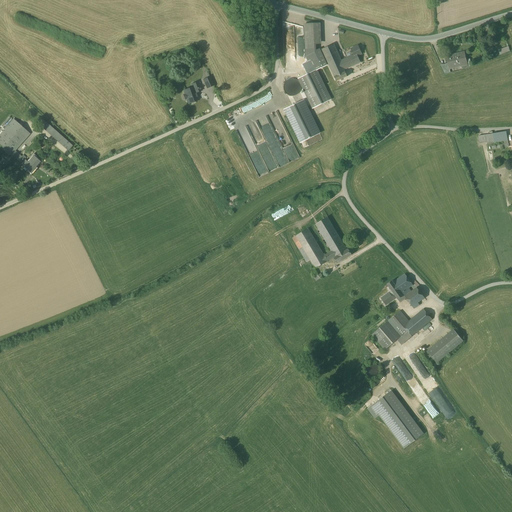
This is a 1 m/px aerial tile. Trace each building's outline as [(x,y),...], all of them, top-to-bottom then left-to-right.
[(320,24),(304,24),(305,27),(305,44),(316,44),(321,44),(320,24)] [(308,63),(307,63),(311,72),(317,70),(327,65),(328,65),(320,49),(316,50),(316,44),(305,44),(305,57),(308,63)] [(334,44),(322,49),(325,55),(333,73),(344,68),(345,68),(341,61),(334,44)] [(354,55),(341,61),(345,68),(344,68),(344,70),(360,62),(357,56),(362,54),(358,46),(351,49),(354,55)] [(238,53),(252,77),(260,73),(245,49),(238,53)] [(464,52),(447,56),(448,64),(449,68),(458,66),(466,65),(464,52)] [(448,64),(441,65),(444,74),(451,73),(449,68),(448,64)] [(327,65),(317,70),(324,86),(335,81),(327,65)] [(344,68),(333,73),(336,81),(347,76),(345,72),(344,70),(344,68)] [(311,72),(298,79),(313,108),(331,100),(324,86),(317,70),(311,72)] [(210,77),(203,80),(207,88),(214,85),(210,77)] [(301,91),(301,87),(300,84),(299,81),(296,79),(292,79),(289,79),(286,81),(284,84),(284,87),(284,91),(286,94),(289,95),(293,96),(296,95),(299,93),(301,91)] [(199,82),(191,84),(193,87),(184,91),(185,95),(187,94),(188,97),(186,98),(189,104),(199,100),(196,93),(202,90),(199,82)] [(305,100),(284,110),(300,143),(321,133),(305,100)] [(0,143),(12,154),(16,149),(30,133),(13,119),(0,133),(0,143)] [(42,125),(69,149),(73,145),(46,121),(42,125)] [(506,131),(479,134),(480,143),(507,140),(506,131)] [(22,163),(27,159),(16,149),(12,154),(22,163)] [(22,163),(32,172),(37,166),(35,165),(40,160),(34,154),(29,160),(27,159),(22,163)] [(347,250),(328,217),(316,224),(331,250),(335,257),(347,250)] [(308,228),(296,236),(311,260),(316,268),(328,261),(324,255),(308,228)] [(311,260),(296,236),(292,238),(307,262),(311,260)] [(335,257),(334,257),(338,263),(352,255),(348,249),(347,250),(335,257)] [(330,252),(324,255),(328,261),(334,257),(335,257),(331,250),(329,251),(330,252)] [(316,270),(311,273),(316,281),(321,278),(316,270)] [(413,285),(405,274),(393,282),(392,281),(387,284),(400,302),(406,298),(412,306),(418,302),(425,298),(417,287),(411,291),(409,288),(413,285)] [(389,292),(381,298),(386,305),(394,299),(389,292)] [(409,321),(403,326),(408,332),(412,336),(432,319),(423,309),(409,321)] [(400,311),(372,334),(385,350),(397,340),(401,336),(401,337),(408,332),(403,326),(409,321),(400,311)] [(453,329),(427,351),(437,363),(463,341),(453,329)] [(402,345),(412,336),(408,332),(401,337),(401,336),(397,340),(402,345)] [(380,374),(380,371),(380,368),(378,366),(376,364),(373,364),(370,365),(368,366),(366,368),(366,371),(366,374),(368,376),(370,378),(373,378),(376,378),(378,376),(380,374)] [(392,390),(367,408),(375,419),(379,416),(404,448),(424,433),(392,390)] [(412,402),(419,413),(424,410),(420,405),(420,406),(415,399),(412,402)] [(451,419),(455,425),(459,423),(450,406),(442,411),(447,419),(451,416),(452,418),(451,419)]
